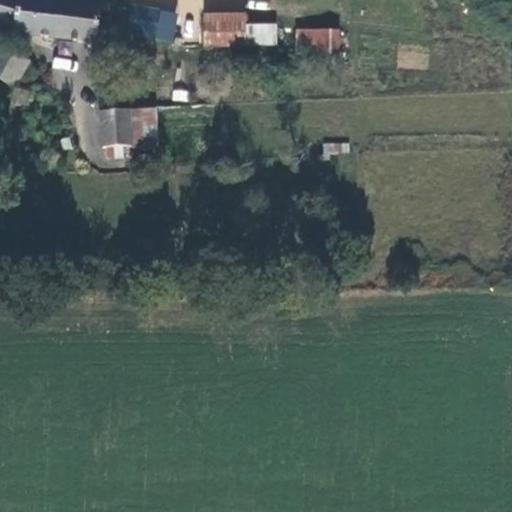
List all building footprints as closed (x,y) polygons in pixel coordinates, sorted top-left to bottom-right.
[(10,37),(95,45),(99,9),(0,0),(0,29),(11,30),(10,37)] [(185,18),(135,6),(131,21),(162,28),(160,35),(180,40),(185,18)] [(202,23),(201,42),(273,43),(273,34),(244,32),(244,24),(202,23)] [(341,66),(341,39),(298,40),(297,67),(341,66)] [(0,49),(0,85),(13,93),(29,66),(0,49)] [(49,89),(43,89),(40,91),(39,96),(39,102),(43,106),(48,106),(53,104),(56,99),(54,95),(52,91),(49,89)] [(156,108),(130,110),(131,146),(156,145),(156,108)] [(102,112),(102,149),(106,148),(123,147),(131,146),(130,110),(102,112)] [(323,156),(348,155),(347,142),(322,143),(323,156)] [(123,147),(106,148),(107,159),(124,158),(123,147)]
